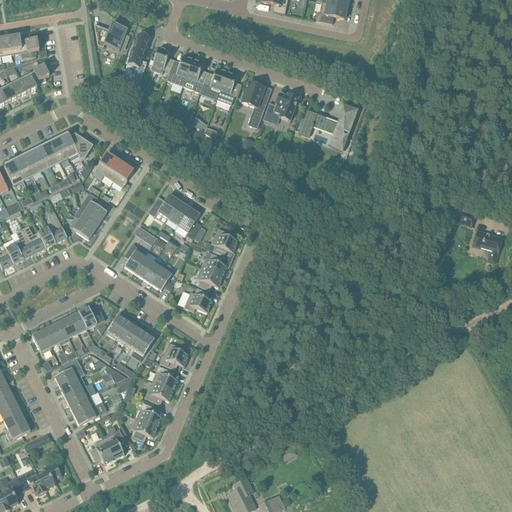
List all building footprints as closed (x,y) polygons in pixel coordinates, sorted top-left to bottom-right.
[(262,0),(262,4),(274,7),(286,9),(288,0),(262,0)] [(323,0),(322,4),(327,5),(347,10),(348,0),(323,0)] [(317,16),(316,23),(330,26),(331,26),(332,19),(344,21),(347,10),(327,5),(322,4),(320,16),(317,16)] [(274,7),(272,14),(285,17),(286,9),(274,7)] [(94,27),(98,48),(103,50),(104,47),(120,52),(120,51),(125,52),(130,39),(125,37),(128,31),(116,26),(113,32),(110,31),(109,32),(94,27)] [(133,81),(140,83),(147,65),(141,63),(149,41),(147,40),(147,39),(141,37),(141,38),(139,37),(137,42),(136,41),(129,61),(130,61),(128,65),(137,68),(133,81)] [(12,57),(23,55),(21,44),(20,38),(9,40),(12,57)] [(9,40),(0,41),(0,50),(2,59),(12,57),(9,40)] [(21,44),(23,55),(39,52),(37,41),(21,44)] [(166,83),(174,62),(168,60),(170,54),(159,50),(154,62),(152,67),(151,72),(162,76),(163,72),(169,74),(166,83)] [(166,83),(183,89),(185,84),(193,62),(182,58),(180,65),(174,62),(166,83)] [(185,84),(183,89),(200,95),(207,75),(201,73),(204,66),(193,62),(185,84)] [(37,63),(26,67),(30,75),(38,71),(36,67),(39,66),(37,63)] [(30,75),(29,75),(36,88),(46,83),(45,80),(49,78),(44,68),(41,69),(40,66),(39,66),(36,67),(38,71),(30,75)] [(7,79),(16,74),(15,70),(11,72),(4,74),(6,78),(7,79)] [(214,77),(207,75),(200,95),(200,96),(217,102),(227,75),(216,71),(214,77)] [(36,88),(29,75),(20,80),(27,96),(37,91),(36,88)] [(227,75),(217,102),(231,108),(234,98),(237,99),(241,87),(235,85),(237,79),(227,75)] [(27,96),(20,80),(10,85),(18,100),(27,96)] [(254,109),(248,128),(257,131),(268,101),(262,98),(265,91),(256,88),(257,86),(251,84),(250,86),(249,85),(248,88),(247,88),(246,90),(247,90),(245,95),(243,95),(240,103),(241,103),(241,104),(254,109)] [(10,85),(0,90),(8,105),(18,100),(10,85)] [(269,105),(263,122),(270,125),(273,115),(280,118),(279,120),(280,120),(290,123),(295,109),(296,109),(296,107),(298,101),(287,97),(287,99),(282,97),(283,96),(282,96),(282,97),(280,96),(276,108),(269,105)] [(343,107),(337,123),(307,113),(298,136),(309,140),(313,130),(333,137),(328,148),(342,155),(358,112),(343,107)] [(184,114),(182,121),(189,126),(192,117),(184,114)] [(192,118),(189,126),(204,136),(207,127),(197,120),(196,122),(192,121),(193,118),(192,117),(192,118)] [(85,160),(93,148),(75,136),(70,139),(78,155),(77,156),(81,163),(85,160)] [(217,136),(215,142),(220,145),(223,138),(217,136)] [(78,155),(70,139),(69,137),(59,142),(68,160),(77,156),(78,155)] [(244,140),(240,153),(249,156),(253,143),(244,140)] [(68,160),(59,142),(50,147),(59,164),(68,160)] [(50,147),(41,151),(50,169),(59,164),(50,147)] [(50,169),(41,151),(32,156),(41,174),(46,171),(50,169)] [(115,161),(106,155),(95,172),(104,178),(115,161)] [(32,156),(23,160),(32,178),(41,174),(32,156)] [(23,160),(14,165),(23,183),(32,178),(23,160)] [(113,184),(124,167),(115,161),(104,178),(113,184)] [(14,165),(4,170),(13,188),(23,183),(14,165)] [(123,190),(134,174),(124,167),(113,184),(123,190)] [(73,175),(66,178),(67,181),(68,182),(70,185),(76,182),(73,175)] [(0,196),(8,192),(0,176),(0,196)] [(63,183),(58,185),(61,191),(65,188),(70,186),(70,185),(68,182),(67,181),(63,183)] [(54,187),(49,190),(52,195),(56,193),(61,191),(58,185),(54,187)] [(75,194),(84,190),(82,185),(73,189),(75,194)] [(71,196),(68,191),(59,195),(62,201),(71,196)] [(46,192),(40,195),(43,200),(48,197),(46,192)] [(40,195),(34,198),(37,203),(43,200),(40,195)] [(62,201),(59,195),(50,199),(53,205),(62,201)] [(109,203),(115,209),(123,201),(116,195),(109,203)] [(107,214),(94,206),(98,201),(89,196),(80,210),(101,224),(107,214)] [(168,221),(179,204),(169,197),(165,204),(158,200),(148,215),(154,219),(157,215),(168,221)] [(31,199),(21,204),(24,209),(33,204),(31,199)] [(22,212),(18,204),(6,210),(9,218),(14,216),(20,213),(22,212)] [(178,228),(190,210),(179,204),(168,221),(178,228)] [(478,210),(464,206),(457,226),(472,230),(478,210)] [(9,218),(6,210),(0,213),(0,216),(3,221),(8,219),(9,218)] [(101,224),(80,210),(74,218),(76,219),(76,220),(95,233),(101,224)] [(178,228),(175,233),(185,239),(186,238),(192,242),(202,228),(195,224),(200,217),(190,210),(178,228)] [(67,240),(54,215),(48,219),(52,228),(47,230),(55,246),(67,240)] [(95,233),(76,220),(69,229),(88,242),(95,233)] [(28,228),(22,231),(35,257),(46,251),(38,235),(33,237),(28,228)] [(139,228),(134,236),(140,240),(145,232),(139,228)] [(55,246),(47,230),(38,235),(46,251),(55,246)] [(20,244),(15,246),(23,262),(35,257),(22,231),(16,235),(20,244)] [(224,259),(226,253),(233,256),(238,244),(226,239),(228,236),(218,231),(211,246),(215,248),(213,253),(213,254),(224,259)] [(490,254),(487,264),(495,267),(498,256),(503,241),(477,233),(472,249),(490,254)] [(163,234),(160,238),(168,243),(170,239),(163,234)] [(157,240),(154,245),(163,251),(164,248),(166,246),(157,240)] [(183,245),(179,250),(185,254),(188,249),(183,245)] [(207,245),(205,251),(213,254),(213,253),(215,248),(211,246),(207,245)] [(15,246),(6,251),(14,267),(23,262),(15,246)] [(145,259),(147,256),(132,247),(124,259),(129,262),(125,269),(134,275),(145,259)] [(0,252),(0,268),(2,273),(14,267),(6,251),(1,254),(0,252)] [(208,254),(201,271),(222,280),(224,277),(227,270),(224,268),(221,267),(223,261),(208,254)] [(143,281),(153,265),(145,259),(134,275),(143,281)] [(153,265),(143,281),(152,287),(162,271),(165,267),(156,261),(153,265)] [(162,271),(152,287),(161,293),(163,290),(170,294),(173,287),(168,284),(174,273),(165,267),(162,271)] [(218,290),(222,280),(201,271),(196,281),(200,282),(198,288),(209,293),(212,287),(218,290)] [(206,301),(208,296),(197,291),(194,296),(190,295),(184,310),(194,314),(195,311),(207,316),(212,304),(206,301)] [(88,310),(78,315),(87,332),(105,323),(100,314),(92,318),(88,310)] [(78,315),(69,319),(78,336),(87,332),(78,315)] [(115,342),(127,324),(118,318),(106,336),(114,341),(115,342)] [(69,319),(60,324),(69,341),(78,336),(69,319)] [(69,341),(60,324),(51,328),(59,345),(61,348),(70,343),(69,341)] [(124,348),(136,330),(127,324),(115,342),(124,348)] [(105,327),(98,330),(101,337),(106,329),(105,327)] [(51,328),(42,333),(51,352),(52,352),(51,350),(59,345),(51,328)] [(139,346),(145,336),(136,330),(124,348),(131,352),(128,356),(131,358),(139,346)] [(41,357),(51,352),(42,333),(32,338),(41,357)] [(140,364),(154,342),(145,336),(139,346),(131,358),(140,364)] [(90,353),(94,347),(93,343),(86,347),(89,353),(90,353)] [(169,345),(159,366),(175,373),(177,367),(184,370),(189,358),(177,353),(178,349),(169,345)] [(94,347),(90,353),(102,361),(106,356),(107,355),(94,347)] [(75,353),(66,358),(68,363),(78,359),(75,353)] [(68,363),(66,358),(64,354),(58,357),(63,366),(68,363)] [(109,365),(112,360),(106,356),(102,361),(109,365)] [(147,360),(144,365),(149,369),(153,363),(147,360)] [(60,377),(55,379),(60,389),(81,378),(81,379),(85,377),(77,362),(66,368),(58,372),(60,377)] [(98,362),(94,364),(97,370),(105,366),(98,362)] [(51,371),(48,364),(42,366),(46,374),(51,371)] [(121,373),(124,368),(119,365),(115,369),(121,373)] [(116,373),(107,367),(105,370),(109,377),(110,376),(116,373)] [(124,368),(121,373),(127,377),(130,372),(124,368)] [(158,369),(152,385),(173,394),(178,383),(171,381),(174,375),(158,369)] [(126,380),(116,373),(110,376),(115,386),(126,380)] [(81,379),(81,378),(60,389),(65,399),(86,388),(81,379)] [(0,387),(0,400),(11,395),(6,385),(0,387)] [(148,392),(145,400),(149,402),(151,403),(160,407),(162,401),(169,404),(173,394),(152,385),(148,392)] [(119,396),(128,391),(126,386),(117,391),(119,396)] [(69,408),(91,398),(86,388),(65,399),(69,408)] [(130,388),(126,395),(133,398),(136,390),(130,388)] [(11,395),(0,400),(0,412),(16,404),(11,395)] [(129,405),(132,398),(126,395),(123,403),(129,405)] [(118,396),(111,400),(114,406),(121,402),(118,396)] [(74,418),(95,408),(96,408),(91,398),(69,408),(74,418)] [(16,404),(0,412),(0,416),(3,423),(20,414),(16,404)] [(156,418),(158,412),(147,407),(143,405),(136,421),(157,430),(162,420),(156,418)] [(118,413),(115,407),(107,411),(110,417),(118,413)] [(79,428),(100,418),(95,408),(74,418),(79,428)] [(25,424),(20,414),(3,423),(8,432),(5,433),(5,434),(25,424)] [(115,415),(109,418),(112,424),(118,421),(115,415)] [(136,421),(131,431),(135,433),(133,439),(144,444),(147,438),(153,441),(157,432),(157,430),(136,421)] [(10,444),(30,434),(25,424),(5,434),(10,444)] [(117,435),(104,441),(114,462),(124,457),(121,451),(127,449),(124,441),(123,438),(122,438),(121,436),(120,434),(117,435)] [(96,450),(90,453),(96,464),(101,461),(104,467),(114,462),(104,441),(94,446),(96,450)] [(27,456),(40,450),(37,442),(24,449),(27,456)] [(6,459),(0,461),(0,464),(3,470),(9,466),(8,463),(6,459)] [(47,472),(37,476),(46,493),(46,492),(56,488),(53,483),(62,479),(55,466),(46,471),(47,472)] [(30,474),(17,481),(23,494),(29,491),(28,490),(31,489),(36,498),(37,497),(38,498),(47,494),(46,492),(46,493),(37,476),(33,479),(30,474)] [(6,479),(0,481),(0,492),(1,495),(9,511),(19,506),(14,497),(17,496),(18,497),(23,494),(17,481),(9,484),(6,479)] [(234,487),(237,493),(228,497),(234,510),(235,509),(236,511),(255,511),(257,511),(250,496),(253,495),(246,481),(234,487)] [(0,511),(9,511),(1,495),(0,492),(0,511)] [(34,495),(24,500),(23,499),(18,502),(22,511),(25,511),(39,505),(34,495)] [(261,511),(279,511),(285,509),(279,497),(259,507),(261,511)]
